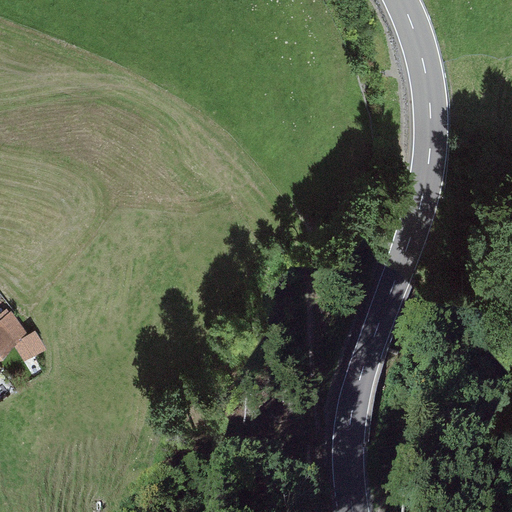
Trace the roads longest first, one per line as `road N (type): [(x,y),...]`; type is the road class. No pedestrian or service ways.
road 1 (track): [(307,511),(285,262),(270,222),(197,141),(111,83),(0,40)]
road 2 (tertiary): [(403,0),(423,49),(429,148),(404,256),(358,384),(347,436),(351,511)]
